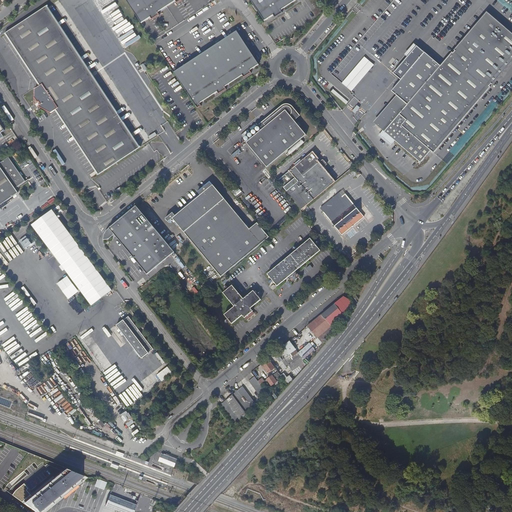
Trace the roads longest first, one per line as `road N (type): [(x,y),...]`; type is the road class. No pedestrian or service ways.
road 1 (primary): [(417,226),(346,329),(184,511)]
road 2 (primary): [(196,511),(383,299)]
road 3 (unclassified): [(417,226),(391,237),(209,395)]
road 4 (unclassified): [(90,230),(279,76)]
road 5 (unclassified): [(209,395),(90,230)]
road 6 (unclassified): [(294,77),(417,226)]
road 7 (unclassified): [(0,91),(90,230)]
road 8 (primary): [(511,117),(417,226)]
